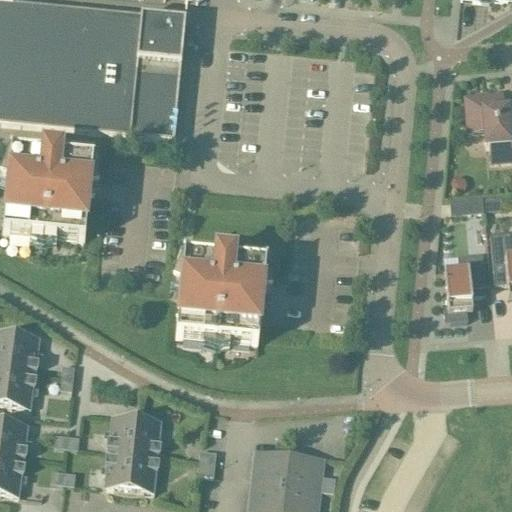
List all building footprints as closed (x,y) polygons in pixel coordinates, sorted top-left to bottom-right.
[(460,0),(460,4),(478,5),(478,9),(490,10),(491,3),(505,5),(503,0),(460,0)] [(0,128),(130,142),(172,146),(183,36),(140,32),(0,18),(0,128)] [(511,164),(511,132),(508,133),(506,116),(503,116),(502,100),(466,103),(469,137),(484,136),(485,151),(489,151),(490,167),(511,164)] [(1,239),(84,247),(91,166),(93,166),(93,165),(60,161),(61,155),(41,153),(40,159),(8,156),(8,157),(9,157),(1,239)] [(482,202),(449,205),(450,220),(483,217),(482,202)] [(511,242),(511,237),(489,239),(494,290),(506,289),(507,303),(511,302),(511,242)] [(257,350),(261,301),(265,269),(266,270),(266,268),(233,265),(234,259),(214,257),(214,263),(181,260),(181,261),(182,261),(175,342),(257,350)] [(484,300),(480,259),(456,262),(457,275),(444,276),(446,302),(442,303),(444,328),(467,326),(466,316),(472,316),(470,302),(484,300)] [(0,375),(35,380),(39,344),(38,344),(0,338),(0,375)] [(28,416),(30,416),(35,380),(0,375),(0,411),(29,415),(28,416)] [(110,422),(106,458),(157,463),(161,427),(159,427),(111,422),(110,422)] [(0,464),(23,467),(28,431),(26,431),(0,427),(0,464)] [(213,482),(216,458),(199,456),(197,480),(213,482)] [(249,511),(315,511),(321,464),(256,456),(249,511)] [(152,499),(153,500),(157,463),(106,458),(103,494),(104,495),(104,494),(152,499)] [(18,503),(19,504),(23,467),(0,464),(0,500),(18,503)]
